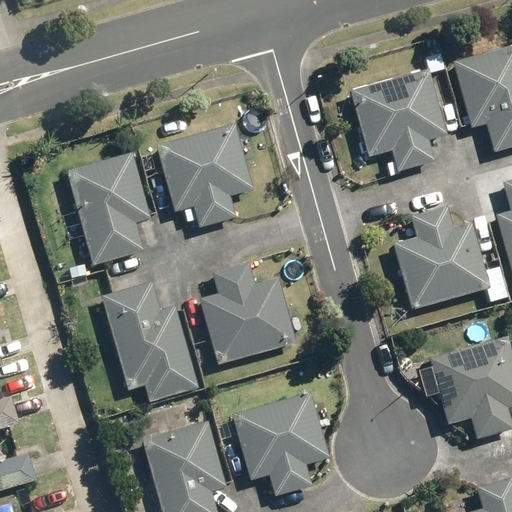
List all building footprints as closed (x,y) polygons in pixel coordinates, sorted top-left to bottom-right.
[(511,48),(448,67),(467,132),(485,127),(493,156),(511,150),(511,48)] [(428,148),(446,143),(439,110),(435,111),(426,73),(346,91),(363,163),(390,156),(394,176),(432,167),(428,148)] [(189,209),(195,233),(233,224),(227,200),(251,194),(234,129),(154,149),(170,214),(189,209)] [(133,227),(149,223),(132,157),(63,174),(87,270),(141,256),(133,227)] [(506,217),(492,220),(511,297),(511,184),(498,188),(506,217)] [(411,240),(391,245),(409,315),(489,294),(471,225),(450,230),(444,211),(406,221),(411,240)] [(213,298),(198,302),(214,369),(294,350),(278,281),(255,287),(250,268),(208,278),(213,298)] [(151,285),(98,300),(125,397),(142,392),(146,407),(196,394),(173,310),(159,314),(151,285)] [(475,444),(511,433),(511,432),(506,413),(511,410),(511,372),(503,342),(427,364),(445,430),(469,423),(475,444)] [(264,479),(270,502),(308,491),(302,469),(325,463),(308,399),(228,420),(245,484),(264,479)] [(0,431),(15,427),(8,402),(0,404),(0,431)] [(159,511),(213,511),(209,496),(223,492),(206,426),(141,443),(159,511)] [(0,494),(33,485),(25,458),(0,465),(0,494)] [(511,511),(511,490),(510,484),(472,494),(476,511),(511,511)]
